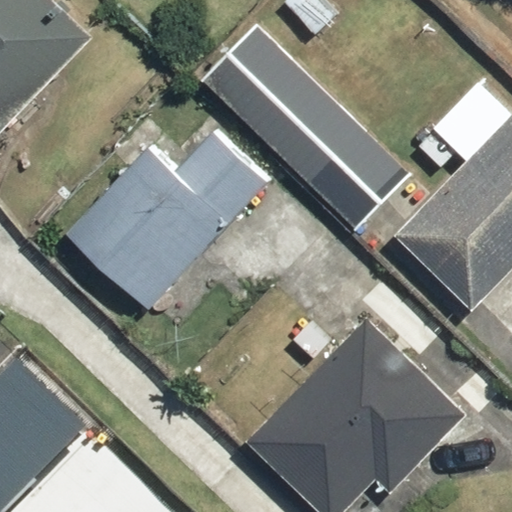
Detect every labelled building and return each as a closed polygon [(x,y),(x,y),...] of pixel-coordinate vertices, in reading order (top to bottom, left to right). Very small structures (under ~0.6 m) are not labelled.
[(0,0),(0,141),(94,44),(48,0),(0,0)] [(258,27),(202,84),(356,234),(412,178),(258,27)] [(468,165),(396,239),(473,313),(511,273),(511,116),(480,85),(434,132),(468,165)] [(68,235),(146,311),(267,188),(212,134),(173,174),(151,151),(68,235)] [(469,419),(370,320),(247,442),(317,511),(348,511),(378,483),(392,496),(469,419)] [(25,367),(0,392),(0,511),(20,511),(95,433),(25,367)]
